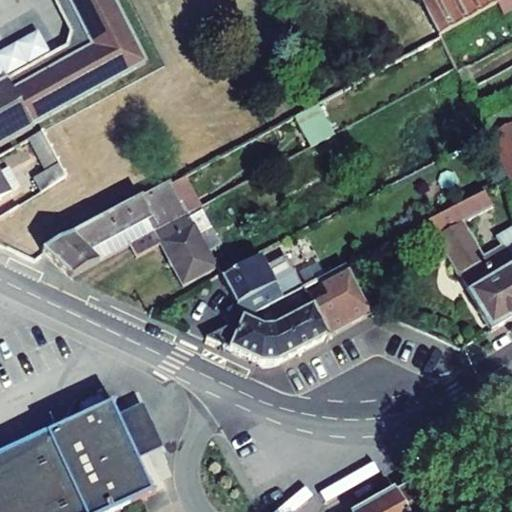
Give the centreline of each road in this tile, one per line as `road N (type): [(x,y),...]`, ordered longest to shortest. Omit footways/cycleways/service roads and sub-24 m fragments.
road 1 (residential): [(257,401),(0,278)]
road 2 (residential): [(257,401),(215,413),(196,432),(186,477),(200,511)]
road 3 (residential): [(404,412),(340,421),(257,401)]
road 4 (residential): [(301,511),(323,488),(377,457),(404,412)]
road 5 (residential): [(404,412),(511,359)]
